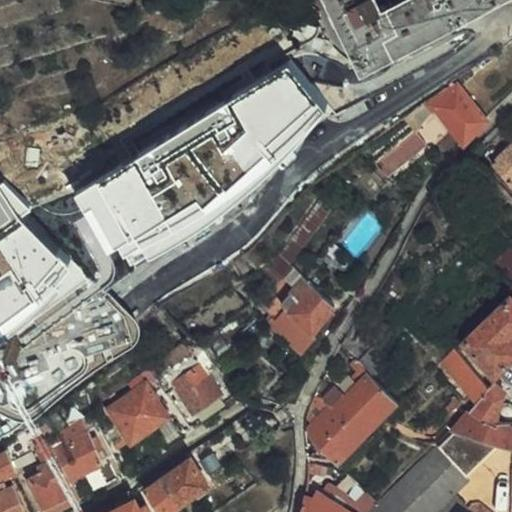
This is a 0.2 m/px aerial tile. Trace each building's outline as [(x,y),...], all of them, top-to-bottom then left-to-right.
[(366,39),(369,44),(406,26),(455,0),(324,0),(350,48),(366,39)] [(419,95),(444,74),(440,70),(413,90),(419,95)] [(453,128),(477,105),(444,74),(419,95),(422,98),(426,103),(453,128)] [(413,90),(395,104),(408,115),(412,110),(422,98),(419,95),(413,90)] [(405,118),(389,131),(400,144),(416,131),(405,118)] [(511,119),(475,154),(490,172),(487,175),(502,191),(511,180),(511,119)] [(389,131),(363,151),(377,164),(400,144),(389,131)] [(511,241),(510,240),(501,232),(484,249),(507,273),(511,267),(511,241)] [(268,269),(278,256),(268,249),(258,260),(268,269)] [(279,278),(289,265),(278,256),(268,269),(279,278)] [(301,319),(323,293),(289,265),(279,278),(267,292),(274,297),(301,319)] [(256,283),(245,297),(262,311),(274,297),(267,292),(256,283)] [(511,300),(498,285),(454,327),(484,362),(511,335),(511,300)] [(306,324),(301,319),(274,297),(262,311),(293,338),(306,324)] [(255,335),(267,322),(258,314),(247,328),(255,335)] [(337,322),(330,332),(346,348),(361,334),(349,322),(343,327),(337,322)] [(181,334),(171,332),(138,356),(143,362),(181,334)] [(350,352),(365,366),(378,353),(361,334),(346,348),(350,352)] [(444,334),(430,348),(436,356),(458,381),(465,388),(478,374),(444,334)] [(204,354),(191,336),(147,368),(156,380),(163,374),(183,399),(211,380),(195,360),(204,354)] [(300,422),(312,433),(327,449),(387,387),(365,366),(350,352),(341,362),(348,369),(340,378),(345,383),(340,388),(340,389),(323,406),(316,399),(299,415),(300,422)] [(458,381),(436,356),(429,362),(452,388),(458,381)] [(134,369),(97,395),(118,426),(155,400),(134,369)] [(481,372),(459,398),(487,410),(493,392),(495,384),(481,372)] [(302,385),(294,412),(299,415),(316,399),(323,406),(340,389),(340,388),(323,373),(311,385),(302,385)] [(445,384),(435,395),(440,400),(450,389),(445,384)] [(38,428),(47,444),(58,465),(91,449),(76,419),(75,416),(86,410),(80,398),(38,428)] [(444,418),(488,432),(505,437),(506,408),(487,410),(459,398),(444,418)] [(294,412),(296,446),(312,433),(300,422),(299,415),(294,412)] [(355,506),(360,511),(440,511),(448,504),(432,492),(459,466),(455,463),(488,432),(444,418),(355,506)] [(38,428),(26,437),(33,450),(47,444),(38,428)] [(47,444),(33,450),(22,455),(31,474),(29,475),(34,491),(54,481),(53,478),(62,473),(58,465),(47,444)] [(179,444),(134,475),(151,500),(196,470),(179,444)] [(0,505),(15,499),(1,473),(0,473),(0,505)] [(34,491),(32,502),(68,484),(62,473),(53,478),(54,481),(34,491)] [(290,493),(322,511),(344,511),(349,504),(336,496),(341,487),(323,476),(319,482),(308,475),(302,486),(292,484),(290,493)] [(110,511),(117,508),(118,511),(142,501),(136,488),(129,492),(125,483),(103,495),(77,508),(78,511),(110,511)] [(72,504),(75,509),(77,508),(103,495),(99,489),(72,504)] [(322,511),(290,493),(286,511),(322,511)] [(466,493),(453,505),(459,510),(461,511),(493,511),(472,494),(466,493)] [(344,511),(360,511),(355,506),(351,502),(349,504),(344,511)]
